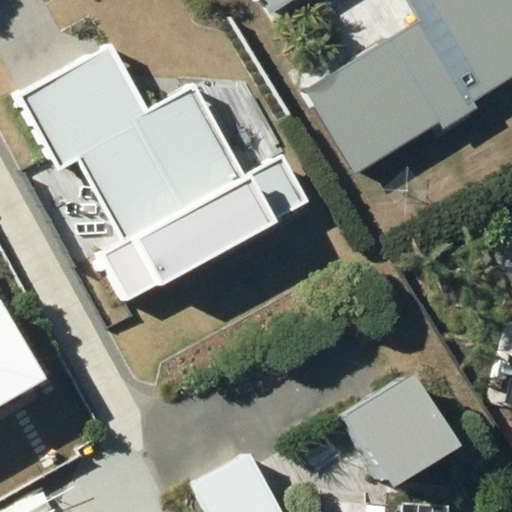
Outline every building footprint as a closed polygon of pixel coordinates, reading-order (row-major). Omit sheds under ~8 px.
[(230,0),(211,0),(215,8),(231,2),(230,0)] [(511,6),(511,0),(335,0),(270,45),(330,131),(511,6)] [(77,153),(123,236),(99,249),(125,295),(308,195),(282,148),(243,169),(193,79),(148,104),(111,36),(16,88),(58,164),(77,153)] [(413,362),(349,406),(396,475),(460,431),(413,362)] [(258,511),(232,458),(175,486),(187,511),(258,511)] [(25,511),(8,481),(0,485),(0,511),(25,511)]
